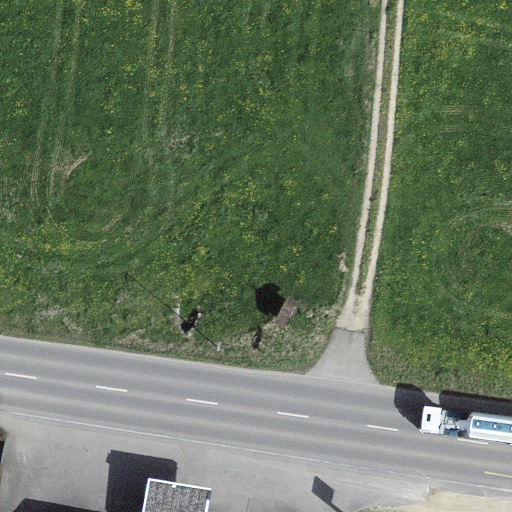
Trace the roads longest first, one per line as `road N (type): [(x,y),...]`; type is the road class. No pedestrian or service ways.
road 1 (primary): [(511,464),(0,389)]
road 2 (track): [(329,440),(383,148),(394,0)]
